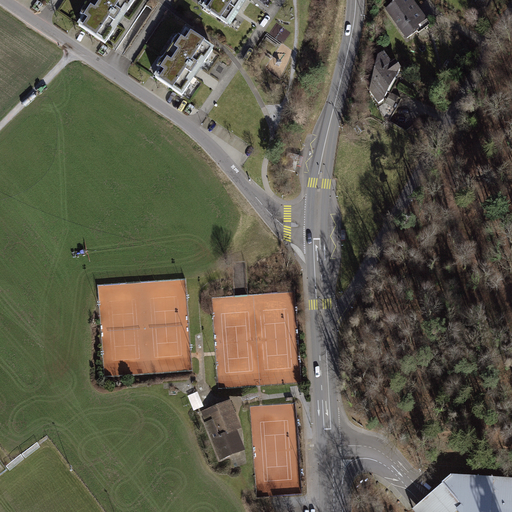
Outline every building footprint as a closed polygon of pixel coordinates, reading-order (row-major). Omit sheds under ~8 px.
[(136,0),(96,0),(80,24),(108,43),(136,0)] [(246,0),(205,0),(201,6),(230,25),(246,0)] [(412,0),(398,0),(385,10),(406,39),(417,32),(418,34),(430,25),(412,0)] [(217,49),(189,30),(158,75),(185,94),(217,49)] [(377,58),(369,92),(378,105),(383,102),(401,70),(395,62),(390,63),(383,53),(377,58)] [(298,159),(293,158),(290,166),(296,168),(298,159)] [(231,400),(201,412),(219,461),(246,451),(238,431),(242,429),(231,400)] [(511,511),(511,475),(449,472),(408,506),(412,511),(452,511),(456,509),(457,511),(511,511)]
